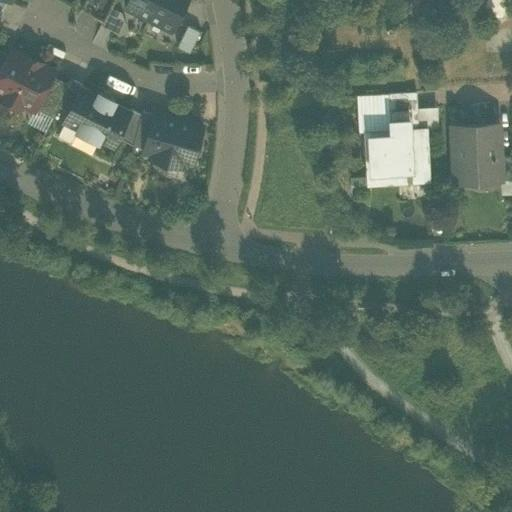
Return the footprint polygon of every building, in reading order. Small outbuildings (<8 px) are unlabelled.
[(85,0),(81,8),(104,20),(111,5),(113,0),(85,0)] [(149,16),(172,27),(185,0),(126,0),(125,4),(137,10),(136,12),(148,18),(149,16)] [(126,13),(111,5),(104,20),(101,26),(125,38),(133,23),(126,13)] [(177,43),(189,50),(200,28),(188,22),(177,43)] [(0,67),(8,51),(0,46),(0,67)] [(21,100),(34,106),(35,105),(51,72),(54,67),(42,61),(36,63),(25,57),(23,52),(11,46),(8,51),(0,67),(0,89),(4,91),(2,97),(19,105),(21,100)] [(42,61),(23,52),(25,57),(36,63),(42,61)] [(53,113),(58,103),(69,81),(51,72),(35,105),(53,113)] [(72,76),(69,81),(58,103),(69,108),(81,85),(82,85),(83,82),(72,76)] [(100,135),(113,141),(117,133),(129,109),(128,108),(113,101),(115,97),(99,89),(97,93),(82,85),(81,85),(69,108),(65,117),(78,124),(76,127),(77,128),(98,138),(100,135)] [(389,108),(417,107),(416,104),(416,88),(388,90),(389,108)] [(359,127),(364,127),(390,126),(390,116),(389,108),(388,90),(356,91),(359,127)] [(438,103),(416,104),(417,107),(417,125),(426,124),(439,123),(438,103)] [(117,133),(132,141),(141,110),(130,105),(128,108),(129,109),(117,133)] [(142,106),(141,110),(132,141),(144,144),(154,109),(142,106)] [(417,107),(389,108),(390,116),(408,115),(409,125),(417,125),(417,107)] [(150,154),(182,163),(184,157),(192,160),(202,123),(154,109),(144,144),(143,146),(152,149),(150,154)] [(408,115),(390,116),(390,126),(364,127),(366,169),(428,166),(426,124),(417,125),(409,125),(408,115)] [(78,124),(65,117),(57,132),(71,139),(77,128),(76,127),(78,124)] [(451,135),(453,179),(501,176),(500,154),(496,154),(496,140),(497,140),(497,121),(453,123),(453,135),(451,135)] [(511,153),(500,154),(501,176),(511,175),(511,153)]
